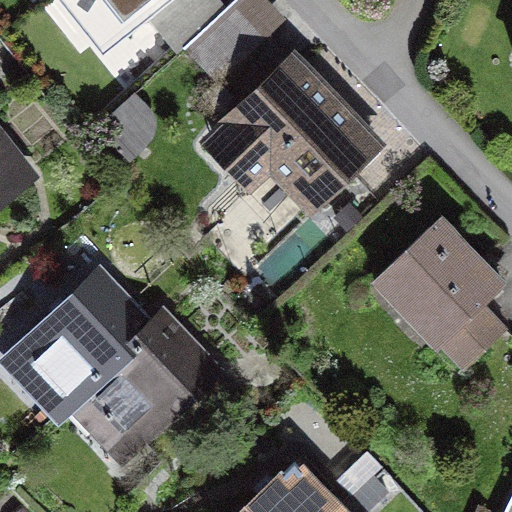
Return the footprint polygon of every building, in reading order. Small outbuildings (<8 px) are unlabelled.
[(281,47),(185,139),(234,190),(258,167),(300,210),(372,140),(281,47)] [(0,191),(24,173),(0,142),(0,191)] [(367,276),(434,345),(505,279),(438,209),(367,276)] [(99,276),(2,368),(55,424),(70,408),(152,332),(99,276)] [(70,408),(124,467),(220,379),(166,320),(152,332),(70,408)] [(81,439),(40,479),(61,500),(102,460),(81,439)] [(129,511),(142,500),(102,460),(61,500),(73,511),(129,511)] [(337,511),(339,510),(293,462),(241,511),(337,511)]
